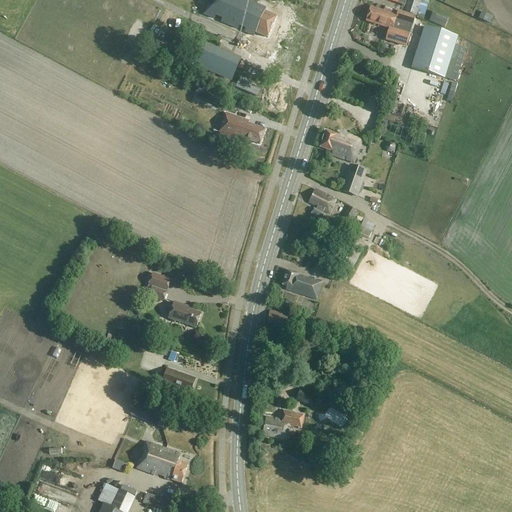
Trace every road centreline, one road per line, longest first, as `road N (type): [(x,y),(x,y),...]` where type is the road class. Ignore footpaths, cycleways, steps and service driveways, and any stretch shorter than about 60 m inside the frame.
road 1 (primary): [(240,511),(236,449),(258,282),(345,0)]
road 2 (track): [(392,224),(451,256),(511,311)]
